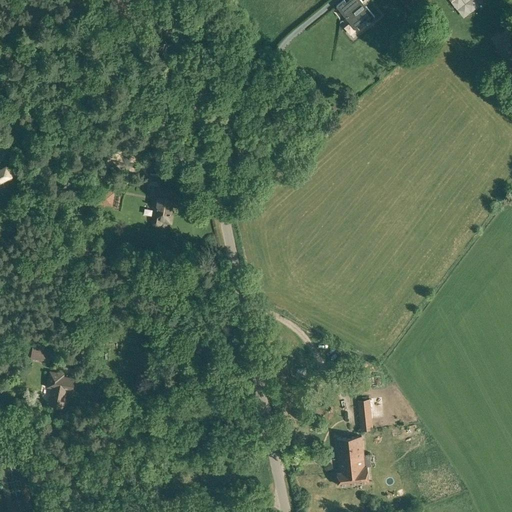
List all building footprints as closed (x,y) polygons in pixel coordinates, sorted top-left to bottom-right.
[(341,0),(335,5),(356,30),(373,16),(360,0),(341,0)] [(21,142),(24,154),(41,149),(40,147),(42,147),(49,145),(46,135),(39,138),(36,138),(38,144),(39,144),(40,146),(32,149),(29,140),(21,142)] [(0,182),(11,177),(6,167),(0,170),(0,182)] [(147,184),(160,186),(161,177),(149,175),(147,184)] [(110,205),(112,205),(115,191),(99,188),(93,187),(91,202),(110,205)] [(154,223),(158,224),(160,222),(160,220),(170,222),(172,213),(170,213),(174,190),(158,187),(156,200),(154,200),(153,206),(155,206),(152,221),(154,223)] [(44,360),(50,361),(52,349),(44,347),(46,341),(35,338),(30,358),(44,360)] [(49,404),(63,406),(67,390),(71,391),(74,378),(59,375),(60,373),(51,371),(48,386),(53,387),(49,404)] [(359,416),(361,431),(373,430),(372,415),(359,416)] [(192,437),(195,446),(217,440),(216,431),(192,437)] [(337,472),(338,485),(368,481),(367,466),(364,466),(361,436),(336,439),(339,472),(337,472)] [(0,461),(0,473),(8,511),(33,506),(22,457),(0,461)]
